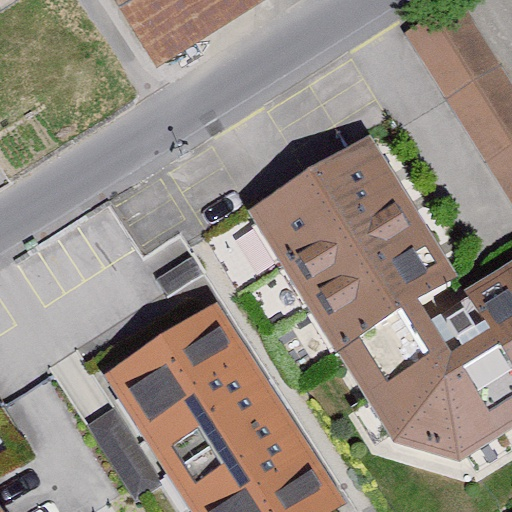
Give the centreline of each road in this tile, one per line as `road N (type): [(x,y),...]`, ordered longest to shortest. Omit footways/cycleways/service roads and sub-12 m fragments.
road 1 (tertiary): [(0,231),(363,0)]
road 2 (unknown): [(0,368),(35,428),(33,459),(0,489)]
